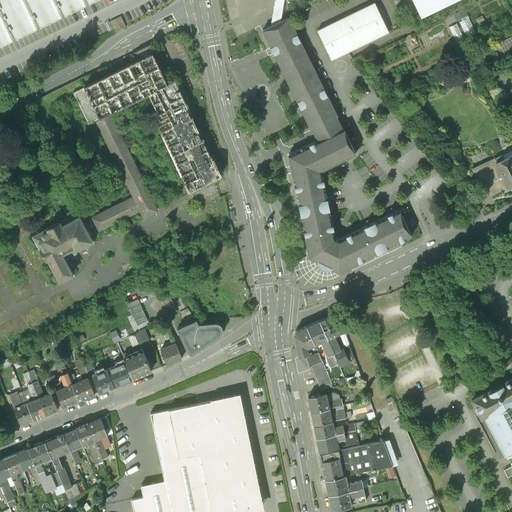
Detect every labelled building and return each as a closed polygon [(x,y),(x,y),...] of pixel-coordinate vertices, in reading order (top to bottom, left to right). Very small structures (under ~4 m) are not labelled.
[(0,0),(0,45),(25,34),(7,0),(0,0)] [(7,0),(25,34),(96,0),(7,0)] [(275,0),(272,25),(280,21),(282,0),(413,0),(421,15),(452,0),(275,0)] [(374,3),(317,29),(331,59),(388,32),(374,3)] [(456,41),(476,33),(465,7),(445,16),(456,41)] [(110,22),(115,32),(126,27),(124,24),(121,16),(110,22)] [(324,89),(289,17),(280,21),(272,25),(263,30),(271,47),(272,47),(273,49),(274,52),(274,53),(293,92),(310,128),(311,127),(318,140),(304,146),(288,153),(306,239),(309,256),(318,261),(319,264),(321,266),(324,268),(327,268),(330,267),(339,271),(357,262),(411,236),(399,210),(339,239),(335,237),(322,170),(339,163),(355,155),(343,128),(342,129),(336,116),(337,115),(327,95),(326,95),(325,92),(323,90),(324,89)] [(502,54),(511,50),(511,43),(509,37),(497,43),(502,54)] [(151,47),(32,105),(47,135),(60,129),(50,107),(74,95),(88,125),(94,122),(133,199),(91,220),(96,229),(87,233),(75,211),(57,221),(59,225),(34,239),(41,252),(39,257),(41,260),(46,262),(46,263),(48,262),(56,276),(56,277),(53,281),(55,284),(59,284),(73,277),(67,265),(65,262),(76,256),(75,255),(82,251),(80,249),(92,243),(90,238),(140,213),(143,219),(157,212),(110,115),(142,99),(152,119),(153,118),(189,193),(219,179),(218,178),(219,177),(212,162),(212,163),(201,141),(200,142),(187,114),(189,113),(177,88),(174,83),(167,86),(152,55),(155,54),(151,47)] [(511,154),(503,158),(501,154),(494,157),(494,159),(473,169),(472,167),(471,168),(479,183),(486,183),(487,184),(502,177),(508,187),(509,187),(510,188),(511,188),(511,154)] [(502,177),(487,184),(492,195),(508,187),(502,177)] [(187,308),(185,309),(178,294),(172,295),(185,324),(195,320),(187,308)] [(175,308),(170,297),(165,300),(170,310),(175,308)] [(138,299),(128,303),(137,325),(147,321),(138,299)] [(341,332),(337,322),(334,324),(329,315),(319,320),(333,352),(340,349),(335,337),(334,338),(333,336),(341,332)] [(185,324),(177,328),(188,352),(188,353),(190,353),(191,353),(192,353),(201,347),(201,348),(220,336),(222,333),(222,329),(220,326),(218,324),(215,323),(197,324),(195,320),(185,324)] [(333,352),(319,320),(306,326),(314,344),(321,340),(322,342),(322,344),(324,349),(327,356),(333,353),(333,352)] [(306,326),(295,331),(293,335),(298,358),(305,355),(309,353),(306,348),(315,344),(314,344),(306,326)] [(144,329),(134,334),(137,343),(148,339),(144,329)] [(174,343),(161,349),(167,364),(181,358),(174,343)] [(340,349),(333,352),(333,353),(338,365),(354,358),(349,345),(340,349)] [(142,349),(127,355),(126,353),(123,354),(126,362),(132,379),(151,371),(142,349)] [(324,349),(318,352),(318,353),(321,359),(327,356),(324,349)] [(318,353),(306,358),(305,355),(298,358),(297,359),(299,370),(311,365),(316,377),(327,373),(321,359),(318,353)] [(90,362),(87,356),(81,359),(86,370),(93,367),(91,361),(90,362)] [(81,358),(76,360),(81,372),(86,370),(81,359),(81,358)] [(126,362),(107,369),(114,386),(132,379),(126,362)] [(107,369),(96,373),(95,370),(91,372),(99,393),(114,386),(107,369)] [(28,372),(32,382),(38,380),(36,376),(34,370),(28,372)] [(32,382),(28,372),(23,374),(29,389),(33,400),(39,398),(32,382)] [(68,375),(67,372),(62,374),(66,386),(56,390),(63,408),(79,401),(68,375)] [(87,377),(76,382),(73,374),(68,375),(79,401),(94,394),(87,377)] [(57,383),(54,375),(48,377),(51,386),(57,383)] [(511,377),(471,399),(481,417),(485,415),(507,457),(511,454),(511,377)] [(38,380),(32,382),(39,398),(46,415),(58,410),(51,393),(45,395),(44,393),(38,380)] [(39,398),(33,400),(29,389),(22,392),(24,395),(34,420),(46,415),(39,398)] [(24,395),(20,397),(17,391),(9,395),(21,425),(34,420),(24,395)] [(326,393),(308,396),(311,411),(329,408),(329,407),(327,401),(326,393)] [(236,395),(150,413),(164,480),(141,485),(143,496),(131,498),(134,511),(239,511),(259,508),(250,461),(252,461),(251,456),(251,452),(248,453),(236,395)] [(341,398),(327,401),(329,407),(342,405),(341,398)] [(329,408),(311,411),(314,424),(336,419),(345,417),(344,412),(332,415),(332,416),(331,416),(329,408)] [(106,416),(101,418),(107,434),(112,432),(106,416)] [(101,418),(88,423),(102,458),(107,456),(100,437),(107,434),(101,418)] [(336,419),(314,424),(316,438),(344,432),(343,425),(335,427),(333,428),(333,426),(333,425),(337,424),(336,419)] [(354,423),(343,425),(344,432),(356,429),(366,427),(365,421),(355,423),(354,423)] [(88,423),(76,428),(82,444),(90,441),(90,444),(89,447),(95,462),(103,459),(102,458),(88,423)] [(76,428),(64,433),(70,450),(75,462),(80,460),(75,447),(82,444),(76,428)] [(356,429),(344,432),(345,438),(347,445),(360,442),(360,439),(358,439),(356,429)] [(344,432),(316,438),(319,451),(338,447),(336,442),(336,439),(338,440),(345,438),(344,432)] [(62,466),(58,455),(70,450),(64,433),(45,441),(52,457),(58,473),(65,489),(72,486),(71,485),(64,467),(62,466)] [(45,441),(29,447),(38,471),(44,469),(41,461),(52,457),(45,441)] [(29,447),(16,452),(23,469),(24,471),(27,470),(26,468),(30,466),(35,479),(41,476),(38,471),(29,447)] [(340,449),(319,454),(325,479),(343,475),(339,457),(340,449)] [(16,452),(4,457),(11,474),(16,472),(23,469),(16,452)] [(11,474),(4,457),(0,459),(0,482),(4,493),(8,501),(14,498),(9,486),(12,485),(13,489),(16,488),(16,487),(11,474)] [(53,476),(49,467),(44,469),(38,471),(41,476),(46,489),(54,486),(57,492),(59,491),(59,492),(65,489),(58,473),(53,476)] [(23,487),(16,472),(11,474),(16,487),(19,486),(20,488),(23,487)] [(343,475),(325,479),(328,494),(363,486),(362,480),(350,482),(350,483),(347,484),(345,475),(343,475)] [(83,480),(71,485),(72,486),(65,489),(70,502),(87,491),(83,480)] [(363,486),(328,494),(332,509),(351,506),(349,497),(358,495),(359,501),(366,500),(363,486)] [(14,498),(8,501),(10,507),(12,511),(19,509),(14,498)]
